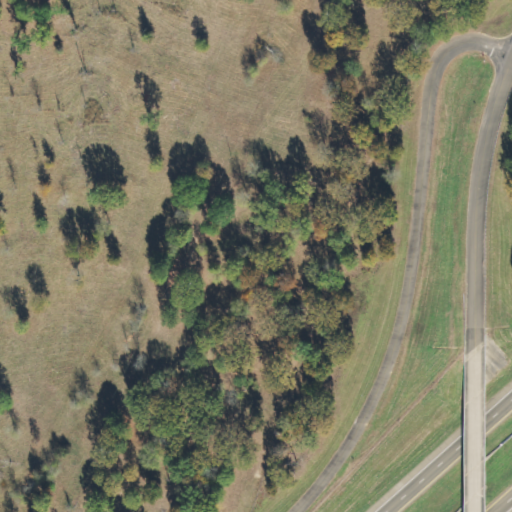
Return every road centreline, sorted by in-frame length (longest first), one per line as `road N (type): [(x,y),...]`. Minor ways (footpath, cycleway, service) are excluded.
road 1 (residential): [(298,511),(367,421),(401,336),(434,69),(444,51),(467,40),(511,45)]
road 2 (residential): [(511,67),(484,163),(473,339)]
road 3 (residential): [(473,339),(476,511)]
road 4 (motorway): [(511,403),(391,511)]
